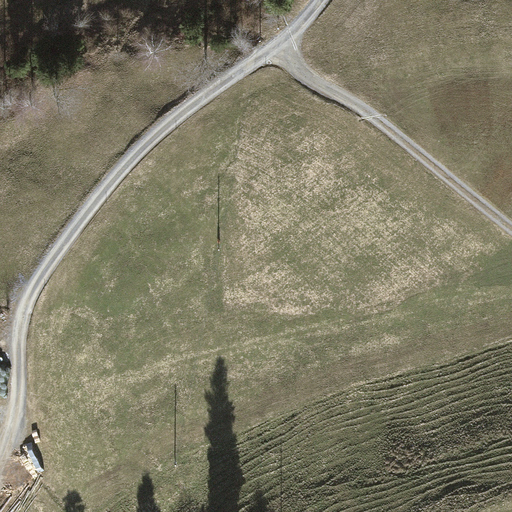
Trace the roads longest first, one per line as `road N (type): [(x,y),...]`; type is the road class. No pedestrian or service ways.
road 1 (track): [(277,52),(205,96),(144,147),(57,257),(29,304),(20,407),(0,484)]
road 2 (track): [(327,0),(277,52),(511,228)]
